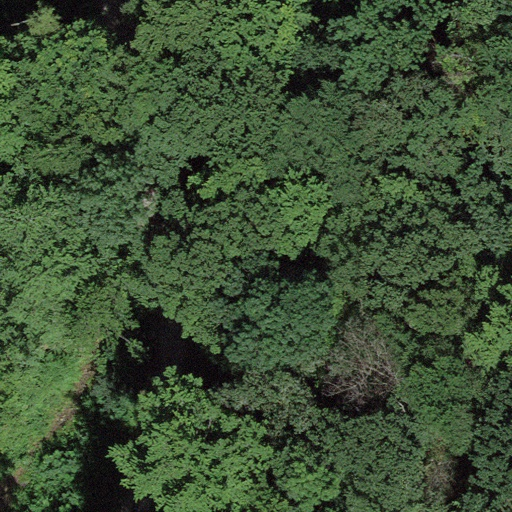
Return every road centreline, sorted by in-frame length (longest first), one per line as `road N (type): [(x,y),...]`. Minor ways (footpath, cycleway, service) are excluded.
road 1 (track): [(167,260),(406,265),(511,205)]
road 2 (track): [(167,260),(126,139),(122,0)]
road 3 (track): [(150,481),(167,260)]
